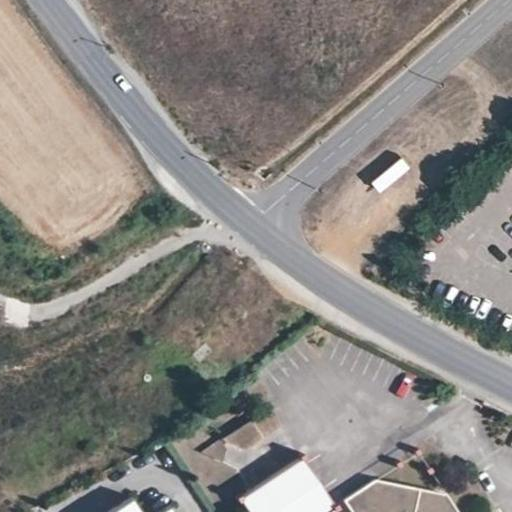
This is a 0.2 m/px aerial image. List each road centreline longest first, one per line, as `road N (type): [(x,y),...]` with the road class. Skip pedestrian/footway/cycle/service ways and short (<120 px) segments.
road 1 (unclassified): [(242,219),(300,180),(504,0)]
road 2 (tertiary): [(242,219),(358,298),(511,380)]
road 3 (tertiary): [(48,0),(121,96),(242,219)]
